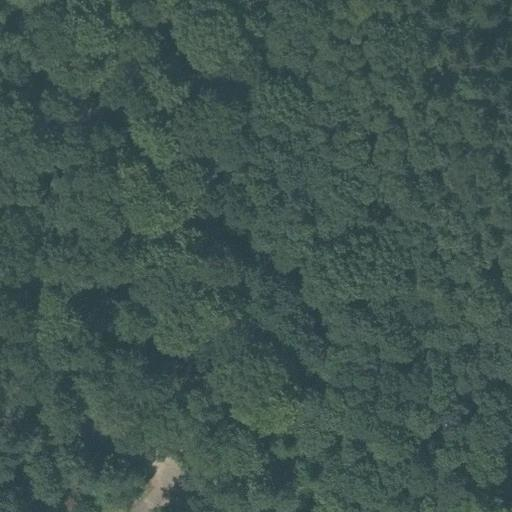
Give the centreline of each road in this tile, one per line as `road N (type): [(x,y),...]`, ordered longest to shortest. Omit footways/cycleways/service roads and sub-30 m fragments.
road 1 (track): [(156,464),(143,380),(0,104)]
road 2 (track): [(0,376),(180,480)]
